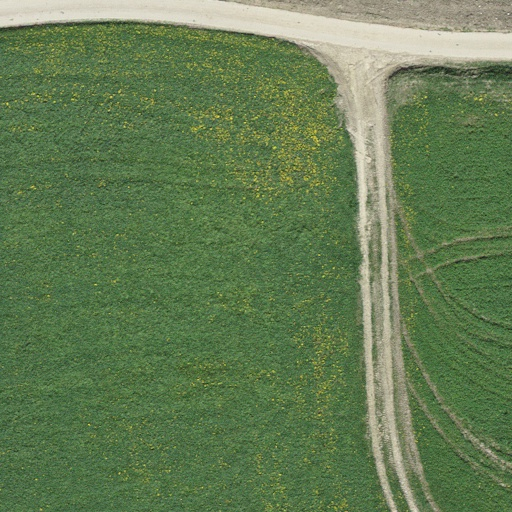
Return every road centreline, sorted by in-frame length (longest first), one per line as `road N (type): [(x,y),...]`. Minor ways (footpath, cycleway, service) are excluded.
road 1 (unclassified): [(511,47),(134,11),(0,17)]
road 2 (track): [(403,511),(383,428),(371,37)]
